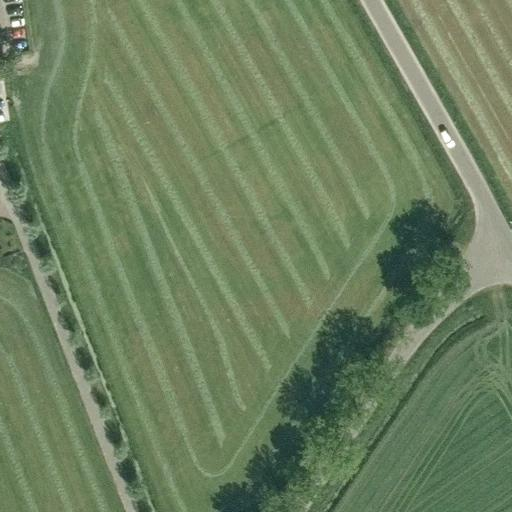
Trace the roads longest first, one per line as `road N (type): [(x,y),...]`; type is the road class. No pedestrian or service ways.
road 1 (unclassified): [(287,511),(393,363),(472,273),(507,247)]
road 2 (unclassified): [(507,247),(368,0)]
